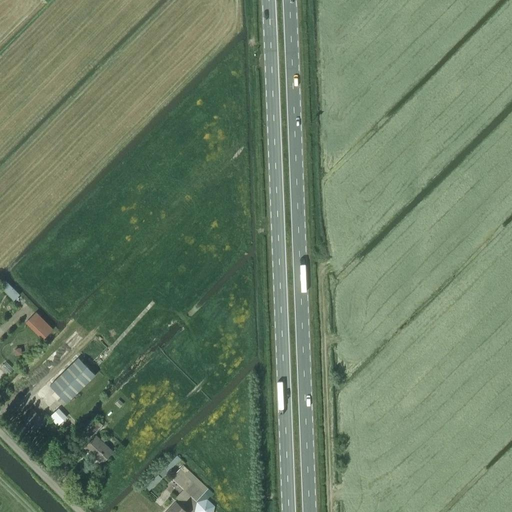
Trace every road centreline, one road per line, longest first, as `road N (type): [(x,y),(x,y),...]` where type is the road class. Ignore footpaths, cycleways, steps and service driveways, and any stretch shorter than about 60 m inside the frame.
road 1 (primary): [(309,511),(289,0)]
road 2 (primary): [(268,0),(288,511)]
road 3 (track): [(329,511),(320,271)]
